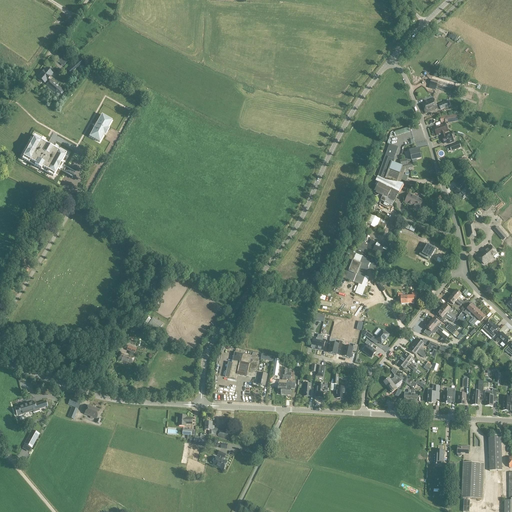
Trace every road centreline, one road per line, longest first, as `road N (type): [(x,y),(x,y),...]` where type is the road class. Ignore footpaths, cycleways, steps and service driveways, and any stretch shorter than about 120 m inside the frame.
road 1 (tertiary): [(200,406),(211,341),(296,227),(338,137),(390,59)]
road 2 (unclassified): [(464,270),(427,136),(396,65)]
road 3 (tertiary): [(200,406),(89,396),(0,362)]
road 4 (track): [(434,511),(392,486),(263,453)]
road 5 (tertiary): [(362,414),(511,422)]
road 6 (unclassified): [(374,371),(452,274),(464,270)]
